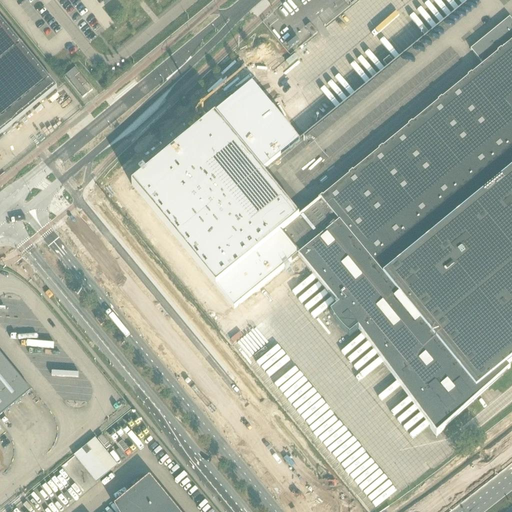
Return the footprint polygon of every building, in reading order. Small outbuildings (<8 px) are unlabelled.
[(252,86),(131,185),(234,310),(297,258),(299,259),(339,307),(330,314),(334,320),(338,327),(343,332),(349,337),(358,330),(358,331),(430,428),(436,437),(444,429),(509,370),(506,366),(511,360),(511,0),(473,0),(405,56),(395,65),(389,58),(383,63),(388,70),(299,144),(252,86)] [(0,19),(0,134),(57,88),(0,19)] [(386,49),(396,62),(417,46),(410,37),(407,39),(398,28),(395,30),(403,40),(399,42),(396,37),(390,41),(392,44),(386,49)] [(307,45),(285,60),(291,67),(312,52),(307,45)] [(64,77),(82,99),(92,90),(75,69),(64,77)] [(300,261),(279,276),(291,292),(296,289),(293,285),(309,274),(300,261)] [(0,429),(1,429),(0,427),(0,417),(15,405),(31,392),(0,354),(0,429)] [(285,389),(281,384),(287,380),(286,378),(291,374),(294,379),(297,377),(280,355),(270,362),(271,363),(262,370),(280,393),(285,389)] [(108,443),(102,436),(98,439),(104,447),(108,443)] [(86,446),(82,449),(81,450),(86,455),(90,451),(86,446)] [(341,458),(335,463),(375,509),(388,499),(384,495),(387,493),(386,492),(390,488),(358,452),(353,456),(354,457),(346,464),(341,458)] [(172,511),(146,480),(136,488),(117,503),(118,504),(119,503),(125,511),(123,511),(172,511)] [(69,504),(85,491),(79,483),(63,496),(69,504)]
